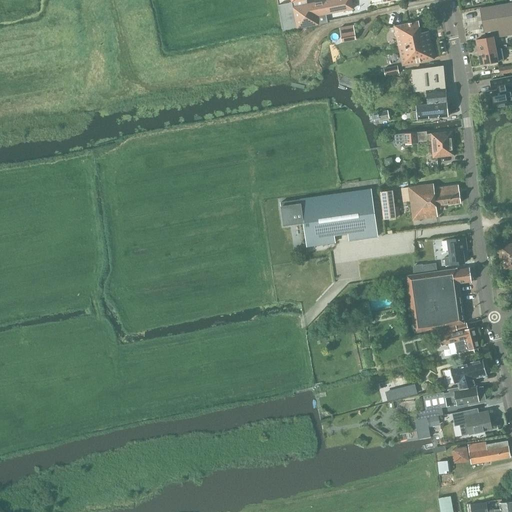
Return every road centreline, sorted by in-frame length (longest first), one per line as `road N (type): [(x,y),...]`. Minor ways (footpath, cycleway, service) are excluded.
road 1 (track): [(111,0),(127,66),(150,88),(282,70),(328,26),(445,0)]
road 2 (tertiary): [(491,320),(445,0)]
